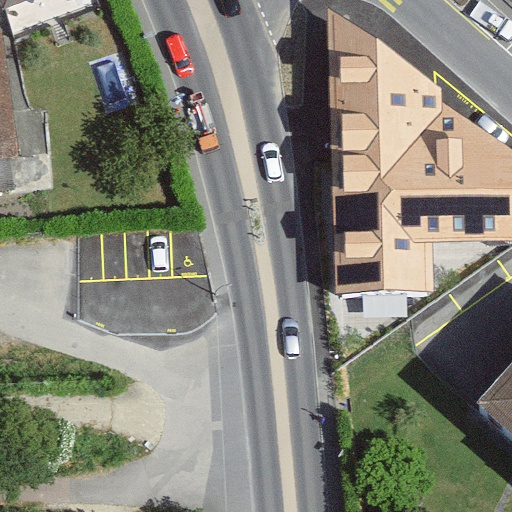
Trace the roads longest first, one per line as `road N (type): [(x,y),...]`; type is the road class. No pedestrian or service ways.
road 1 (tertiary): [(290,511),(257,224),(202,7)]
road 2 (unclassified): [(414,0),(511,87)]
